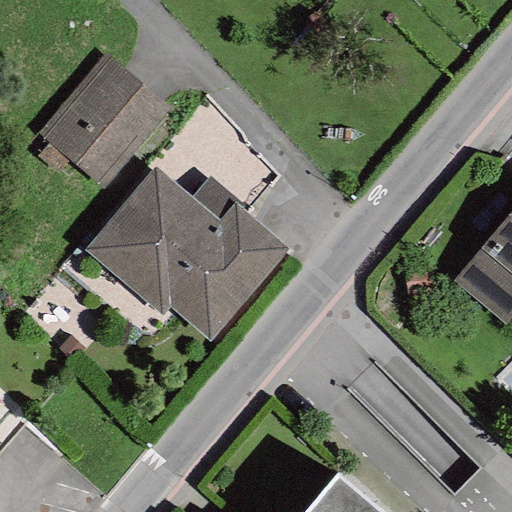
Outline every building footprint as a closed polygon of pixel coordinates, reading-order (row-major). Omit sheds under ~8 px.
[(170,110),(104,53),(36,132),(102,189),(170,110)] [(169,308),(208,342),(272,268),(288,249),(241,209),(234,203),(218,222),(190,198),(154,167),(91,241),(83,251),(161,318),(169,308)] [(234,203),(241,209),(244,206),(208,176),(190,198),(218,222),(234,203)] [(511,209),(451,281),(503,326),(511,315),(511,209)] [(378,511),(338,477),(307,511),(378,511)]
